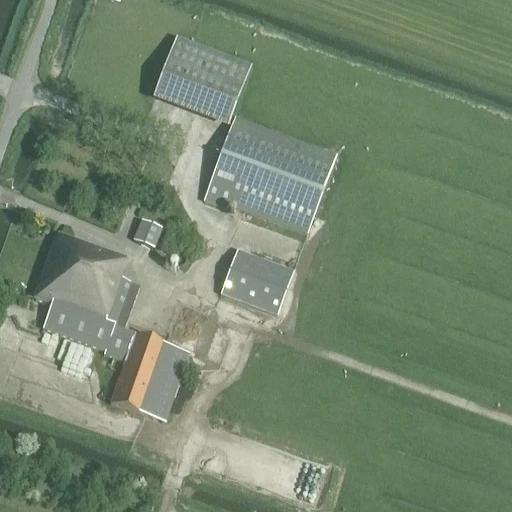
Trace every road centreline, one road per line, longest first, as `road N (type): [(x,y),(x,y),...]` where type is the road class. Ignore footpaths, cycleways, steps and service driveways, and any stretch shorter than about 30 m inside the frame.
road 1 (track): [(161,511),(205,387),(228,368),(233,332),(203,289)]
road 2 (unclassified): [(0,151),(55,0)]
